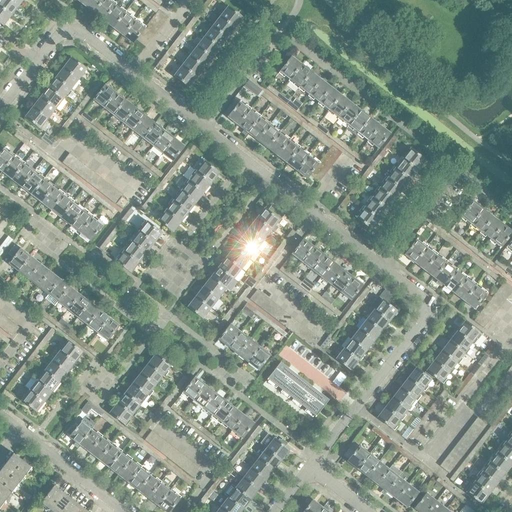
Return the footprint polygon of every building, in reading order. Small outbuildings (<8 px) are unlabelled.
[(0,0),(0,6),(12,16),(19,6),(11,0),(0,0)] [(93,13),(103,0),(87,0),(83,5),(93,13)] [(103,21),(116,4),(111,0),(110,1),(108,0),(103,0),(93,13),(103,21)] [(156,14),(159,10),(149,2),(146,6),(156,14)] [(113,28),(126,11),(121,7),(120,9),(116,5),(117,4),(116,4),(103,21),(113,28)] [(200,17),(208,7),(204,4),(197,14),(200,17)] [(12,16),(0,6),(0,23),(4,26),(12,16)] [(220,17),(236,29),(244,18),(228,6),(220,17)] [(168,17),(159,10),(156,14),(155,15),(164,23),(168,17)] [(123,36),(136,19),(131,15),(130,17),(125,13),(127,12),(126,11),(113,28),(123,36)] [(193,27),(200,17),(197,14),(189,24),(193,27)] [(160,27),(164,23),(155,15),(151,20),(160,27)] [(228,38),(236,29),(220,17),(212,26),(228,38)] [(135,21),(136,19),(123,36),(133,44),(136,40),(140,35),(143,30),(146,27),(141,23),(140,24),(135,21)] [(157,32),(160,27),(151,20),(147,25),(157,32)] [(185,37),(193,27),(189,24),(181,34),(185,37)] [(153,37),(157,32),(147,25),(146,27),(143,30),(153,37)] [(220,48),(228,38),(212,26),(205,36),(220,48)] [(149,42),(153,37),(143,30),(140,35),(149,42)] [(177,46),(185,37),(181,34),(174,44),(177,46)] [(145,47),(149,42),(140,35),(136,40),(145,47)] [(213,58),(220,48),(205,36),(197,46),(213,58)] [(170,56),(177,46),(174,44),(166,54),(170,56)] [(205,68),(213,58),(197,46),(189,56),(205,68)] [(162,66),(170,56),(166,54),(158,64),(162,66)] [(197,78),(205,68),(189,56),(182,66),(197,78)] [(289,81),(302,64),(292,56),(279,74),(284,78),(285,76),(290,79),(288,81),(289,81)] [(63,68),(79,80),(87,70),(71,58),(63,68)] [(299,89),(312,72),(302,64),(289,81),(294,85),(295,84),(299,87),(298,89),(299,89)] [(189,88),(197,78),(182,66),(174,76),(189,88)] [(71,90),(79,80),(63,68),(55,78),(71,90)] [(308,97),(322,80),(312,72),(299,89),(303,93),(305,91),(309,95),(308,96),(308,97)] [(63,100),(71,90),(55,78),(48,87),(63,100)] [(95,93),(103,82),(99,79),(91,90),(95,93)] [(244,86),(259,98),(261,95),(264,92),(249,80),(244,86)] [(318,104),(332,87),(322,80),(308,97),(313,100),(314,99),(319,102),(318,104)] [(116,92),(106,85),(93,100),(103,108),(116,92)] [(277,97),(280,93),(269,85),(267,89),(277,97)] [(56,109),(63,100),(48,87),(40,97),(56,109)] [(328,112),(341,95),(332,87),(318,104),(323,108),(324,106),(329,110),(328,111),(328,112)] [(87,103),(95,93),(91,90),(83,100),(87,103)] [(113,116),(125,100),(116,92),(103,108),(113,116)] [(271,103),(274,100),(264,92),(261,95),(271,103)] [(287,104),(289,101),(280,93),(277,97),(287,104)] [(338,120),(351,102),(341,95),(328,112),(333,116),(334,114),(339,118),(338,119),(338,120)] [(48,119),(56,109),(40,97),(32,107),(48,119)] [(79,112),(87,103),(83,100),(76,109),(79,112)] [(123,123),(135,108),(125,100),(113,116),(123,123)] [(281,111),(283,107),(274,100),(271,103),(281,111)] [(296,112),(299,109),(289,101),(287,104),(296,112)] [(238,126),(251,109),(246,105),(245,106),(239,102),(227,118),(238,126)] [(348,127),(361,110),(351,102),(338,120),(343,123),(344,122),(348,125),(347,127),(348,127)] [(40,129),(48,119),(32,107),(24,117),(40,129)] [(291,118),(293,115),(283,107),(281,111),(291,118)] [(133,131),(145,115),(135,108),(123,123),(133,131)] [(72,122),(79,112),(76,109),(68,119),(72,122)] [(260,116),(251,109),(238,126),(247,133),(260,116)] [(306,120),(309,116),(299,109),(296,112),(306,120)] [(358,135),(371,118),(361,110),(348,127),(352,131),(354,129),(358,133),(357,134),(358,135)] [(91,124),(94,120),(84,112),(81,116),(91,124)] [(143,139),(155,123),(145,115),(133,131),(143,139)] [(300,126),(303,123),(293,115),(291,118),(300,126)] [(257,141),(270,124),(265,120),(264,121),(260,118),(261,117),(260,116),(247,133),(257,141)] [(316,127),(319,124),(309,116),(306,120),(316,127)] [(367,142),(381,125),(371,118),(358,135),(362,138),(363,137),(368,141),(367,142)] [(64,132),(72,122),(68,119),(61,129),(64,132)] [(101,132),(104,128),(94,120),(91,124),(101,132)] [(153,146),(165,131),(155,123),(143,139),(153,146)] [(310,133),(313,130),(303,123),(300,126),(310,133)] [(267,149),(280,132),(275,128),(274,129),(270,126),(271,125),(270,124),(257,141),(267,149)] [(326,135),(329,132),(319,124),(316,127),(326,135)] [(391,133),(384,128),(381,125),(367,142),(372,146),(373,145),(379,149),(391,133)] [(111,139),(114,136),(104,128),(101,132),(111,139)] [(57,142),(64,132),(61,129),(53,139),(57,142)] [(320,141),(322,138),(313,130),(310,133),(320,141)] [(162,154),(175,138),(165,131),(153,146),(162,154)] [(279,133),(280,132),(267,149),(277,156),(290,139),(285,136),(284,137),(279,133)] [(336,143),(338,139),(329,132),(326,135),(336,143)] [(24,144),(27,140),(17,133),(14,136),(24,144)] [(121,147),(123,143),(114,136),(111,139),(121,147)] [(386,146),(389,149),(397,139),(394,136),(386,146)] [(185,146),(183,144),(175,138),(162,154),(173,162),(185,146)] [(333,146),(331,144),(322,138),(320,141),(330,149),(333,146)] [(294,145),(294,144),(290,141),(290,140),(290,139),(277,156),(287,164),(300,147),(295,143),(294,145)] [(348,147),(345,144),(338,139),(336,143),(346,150),(348,147)] [(36,148),(32,144),(27,140),(24,144),(34,151),(36,148)] [(133,151),(125,144),(123,143),(121,147),(131,155),(133,151)] [(338,158),(342,153),(333,146),(330,149),(329,151),(338,158)] [(382,158),(389,149),(386,146),(378,156),(382,158)] [(297,172),(310,155),(305,151),(304,152),(299,149),(300,147),(287,164),(297,172)] [(355,158),(358,154),(348,147),(346,150),(355,158)] [(401,157),(418,171),(426,161),(409,147),(405,153),(406,154),(403,158),(401,157)] [(44,159),(46,156),(36,148),(34,151),(44,159)] [(183,161),(191,151),(188,148),(180,158),(183,161)] [(0,170),(2,172),(15,155),(10,152),(9,153),(4,149),(0,153),(0,170)] [(140,162),(143,159),(133,151),(131,155),(140,162)] [(334,163),(338,158),(329,151),(325,156),(334,163)] [(67,167),(75,157),(69,153),(62,163),(67,167)] [(358,154),(355,158),(365,166),(368,162),(358,154)] [(12,180),(25,163),(20,159),(19,160),(14,157),(15,156),(15,155),(2,172),(12,180)] [(307,180),(310,175),(314,170),(317,165),(320,162),(315,158),(313,160),(309,156),(310,155),(297,172),(307,180)] [(53,167),(56,163),(46,156),(44,159),(53,167)] [(330,168),(334,163),(325,156),(321,160),(330,168)] [(374,168),(382,158),(378,156),(371,166),(374,168)] [(72,171),(79,161),(75,157),(67,167),(72,171)] [(411,181),(418,171),(401,157),(397,162),(398,163),(395,168),(393,167),(411,181)] [(176,171),(183,161),(180,158),(172,168),(176,171)] [(150,170),(153,166),(143,159),(140,162),(150,170)] [(212,183),(220,173),(203,160),(199,165),(200,166),(196,171),(195,170),(212,183)] [(327,172),(330,168),(321,160),(320,162),(317,165),(327,172)] [(77,174),(84,165),(79,161),(72,171),(77,174)] [(21,188),(35,171),(30,167),(29,168),(24,164),(25,163),(12,180),(21,188)] [(66,171),(60,166),(56,163),(53,167),(63,174),(66,171)] [(82,178),(89,169),(84,165),(77,174),(82,178)] [(323,177),(327,172),(317,165),(314,170),(323,177)] [(153,166),(150,170),(160,178),(163,174),(153,166)] [(366,178),(374,168),(371,166),(363,176),(366,178)] [(403,191),(411,181),(393,167),(389,172),(391,173),(387,178),(386,177),(385,177),(403,191)] [(168,181),(176,171),(172,168),(165,178),(168,181)] [(87,182),(94,172),(89,169),(82,178),(87,182)] [(204,193),(212,183),(195,170),(191,175),(192,176),(189,180),(187,179),(187,180),(204,193)] [(319,182),(323,177),(314,170),(310,175),(319,182)] [(31,195),(44,178),(39,174),(39,176),(34,172),(35,171),(21,188),(31,195)] [(73,182),(76,178),(66,171),(63,174),(73,182)] [(92,185),(99,176),(94,172),(87,182),(92,185)] [(96,189),(103,180),(99,176),(92,185),(96,189)] [(359,188),(366,178),(363,176),(355,186),(359,188)] [(395,201),(403,191),(385,177),(382,182),(383,183),(380,188),(378,187),(384,192),(395,201)] [(41,203),(54,186),(49,182),(48,183),(44,180),(45,178),(44,178),(31,195),(41,203)] [(83,190),(85,186),(76,178),(73,182),(83,190)] [(161,190),(168,181),(165,178),(157,188),(161,190)] [(101,193),(108,184),(103,180),(96,189),(101,193)] [(197,203),(204,193),(187,180),(183,185),(185,186),(181,190),(180,189),(179,189),(197,203)] [(106,196),(113,187),(108,184),(101,193),(106,196)] [(51,211),(64,193),(59,190),(58,191),(54,187),(55,186),(54,186),(41,203),(51,211)] [(93,197),(95,194),(85,186),(83,190),(93,197)] [(351,198),(359,188),(355,186),(348,195),(351,198)] [(111,200),(118,191),(113,187),(106,196),(111,200)] [(395,201),(384,192),(378,187),(374,192),(375,193),(372,197),(371,196),(370,197),(384,208),(387,210),(395,201)] [(153,200),(161,190),(157,188),(149,198),(153,200)] [(179,189),(172,199),(189,212),(197,203),(179,189)] [(116,204),(122,197),(123,195),(118,191),(111,200),(116,204)] [(61,218),(74,201),(69,197),(68,199),(63,195),(64,194),(64,193),(51,211),(61,218)] [(102,205),(105,201),(95,194),(93,197),(102,205)] [(343,208),(351,198),(348,195),(340,205),(343,208)] [(122,197),(116,204),(123,209),(128,202),(122,197)] [(387,210),(384,208),(370,197),(366,202),(368,203),(364,207),(363,206),(362,207),(380,220),(387,210)] [(145,210),(153,200),(149,198),(142,208),(145,210)] [(181,222),(189,212),(172,199),(168,204),(170,205),(166,210),(165,209),(164,209),(181,222)] [(84,209),(79,205),(74,201),(61,218),(71,226),(84,209)] [(113,213),(115,209),(105,201),(102,205),(113,213)] [(470,226),(484,209),(473,201),(460,218),(465,222),(466,221),(471,224),(470,226)] [(372,230),(380,220),(362,207),(359,212),(360,213),(356,218),(372,230)] [(122,219),(126,221),(134,211),(130,208),(122,219)] [(272,230),(280,220),(264,208),(256,218),(272,230)] [(80,233),(93,216),(89,212),(88,214),(83,210),(84,209),(71,226),(80,233)] [(173,232),(181,222),(164,209),(160,214),(162,215),(158,220),(173,232)] [(480,234),(493,217),(484,209),(470,226),(475,230),(476,228),(481,232),(480,233),(480,234)] [(103,226),(104,224),(98,220),(97,222),(93,218),(94,217),(93,216),(80,233),(90,241),(103,226)] [(490,241),(503,224),(493,217),(480,234),(485,237),(486,236),(490,240),(489,241),(490,241)] [(264,240),(272,230),(256,218),(249,228),(264,240)] [(118,231),(126,221),(122,219),(115,228),(118,231)] [(137,230),(155,244),(162,233),(145,220),(141,225),(143,226),(139,231),(137,230)] [(437,235),(439,231),(429,223),(427,227),(437,235)] [(501,248),(511,233),(511,231),(503,224),(490,241),(495,245),(496,244),(501,248)] [(111,241),(118,231),(115,228),(107,238),(111,241)] [(257,250),(264,240),(249,228),(241,238),(257,250)] [(147,253),(155,244),(137,230),(133,235),(135,236),(132,241),(130,240),(147,253)] [(288,243),(296,232),(292,230),(284,240),(288,243)] [(459,241),(462,237),(452,230),(449,233),(459,241)] [(446,242),(449,239),(439,231),(437,235),(446,242)] [(0,256),(13,240),(8,236),(0,246),(0,256)] [(469,248),(471,245),(462,237),(459,241),(469,248)] [(103,251),(111,241),(107,238),(99,248),(103,251)] [(249,260),(257,250),(241,238),(234,247),(249,260)] [(302,262),(314,247),(304,239),(292,254),(302,262)] [(456,250),(459,246),(449,239),(446,242),(456,250)] [(139,263),(147,253),(130,240),(126,245),(127,246),(124,251),(122,249),(122,250),(139,263)] [(280,252),(288,243),(284,240),(277,250),(280,252)] [(414,263),(428,246),(423,242),(422,244),(416,240),(404,255),(414,263)] [(478,256),(481,252),(471,245),(469,248),(478,256)] [(20,250),(14,246),(8,254),(13,258),(20,250)] [(424,271),(437,254),(432,250),(432,251),(427,248),(428,247),(428,246),(414,263),(424,271)] [(466,258),(469,254),(459,246),(456,250),(466,258)] [(241,269),(249,260),(234,247),(226,257),(241,269)] [(312,270),(324,254),(314,247),(302,262),(312,270)] [(19,272),(31,256),(21,248),(9,264),(19,272)] [(132,273),(139,263),(122,250),(118,255),(120,256),(116,261),(132,273)] [(273,262),(280,252),(277,250),(269,259),(273,262)] [(489,264),(492,260),(481,252),(478,256),(489,264)] [(321,277),(333,262),(324,254),(312,270),(321,277)] [(434,278),(447,262),(442,258),(441,259),(437,256),(438,254),(437,254),(424,271),(434,278)] [(476,265),(479,262),(469,254),(466,258),(476,265)] [(28,280),(41,264),(31,256),(19,272),(28,280)] [(234,279),(241,269),(226,257),(218,267),(234,279)] [(265,272),(273,262),(269,259),(262,269),(265,272)] [(505,271),(507,268),(497,260),(495,263),(505,271)] [(331,285),(343,269),(333,262),(321,277),(331,285)] [(444,286),(457,269),(452,265),(451,267),(447,263),(448,262),(447,262),(434,278),(444,286)] [(486,273),(489,269),(479,262),(476,265),(486,273)] [(38,287),(50,272),(41,264),(28,280),(38,287)] [(226,289),(234,279),(218,267),(211,277),(226,289)] [(289,278),(292,275),(282,267),(279,270),(289,278)] [(257,282),(265,272),(262,269),(254,279),(257,282)] [(341,293),(353,277),(343,269),(331,285),(341,293)] [(454,294),(467,277),(462,273),(461,274),(457,271),(458,270),(457,269),(444,286),(454,294)] [(486,273),(496,281),(499,277),(489,269),(486,273)] [(48,295),(60,279),(50,272),(38,287),(48,295)] [(299,286),(302,282),(292,275),(289,278),(299,286)] [(0,282),(6,288),(9,285),(0,277),(0,282)] [(219,299),(226,289),(211,277),(203,287),(219,299)] [(351,300),(363,285),(353,277),(341,293),(351,300)] [(464,301),(477,285),(472,281),(471,282),(466,278),(467,277),(454,294),(464,301)] [(58,303),(70,287),(60,279),(48,295),(58,303)] [(250,292),(257,282),(254,279),(246,289),(250,292)] [(309,293),(312,290),(302,282),(299,286),(309,293)] [(510,294),(511,293),(511,291),(511,287),(504,282),(500,287),(510,294)] [(16,295),(19,292),(9,285),(6,288),(16,295)] [(474,309),(487,292),(482,288),(481,290),(476,286),(477,285),(464,301),(474,309)] [(68,310),(80,295),(70,287),(58,303),(68,310)] [(211,309),(219,299),(203,287),(195,297),(211,309)] [(362,300),(370,290),(366,287),(358,297),(362,300)] [(506,299),(510,294),(500,287),(497,292),(506,299)] [(242,301),(250,292),(246,289),(239,299),(242,301)] [(262,294),(260,292),(257,290),(250,299),(255,303),(262,294)] [(319,301),(321,297),(312,290),(309,293),(319,301)] [(26,303),(28,300),(19,292),(16,295),(26,303)] [(502,304),(506,299),(497,292),(493,296),(502,304)] [(267,298),(264,296),(262,294),(255,303),(260,307),(267,298)] [(78,318),(90,302),(80,295),(68,310),(78,318)] [(499,309),(502,304),(493,296),(489,301),(499,309)] [(203,319),(211,309),(195,297),(187,307),(203,319)] [(328,309),(331,305),(321,297),(319,301),(328,309)] [(354,310),(362,300),(358,297),(351,307),(354,310)] [(272,301),(269,300),(267,298),(260,307),(264,311),(272,301)] [(234,311),(242,301),(239,299),(231,309),(234,311)] [(397,311),(384,301),(382,299),(374,310),(384,317),(390,322),(397,311)] [(36,311),(38,308),(28,300),(26,303),(36,311)] [(277,305),(274,303),(272,301),(264,311),(269,315),(277,305)] [(495,313),(499,309),(489,301),(485,306),(495,313)] [(87,326),(100,310),(90,302),(78,318),(87,326)] [(254,314),(257,310),(247,303),(244,306),(254,314)] [(281,309),(279,307),(277,305),(269,315),(274,318),(281,309)] [(341,313),(331,305),(328,309),(339,316),(341,313)] [(491,318),(495,313),(485,306),(482,311),(491,318)] [(347,320),(354,310),(351,307),(343,317),(347,320)] [(46,318),(48,315),(38,308),(36,311),(46,318)] [(227,321),(234,311),(231,309),(223,318),(227,321)] [(286,313),(285,311),(281,309),(274,318),(279,322),(286,313)] [(97,333),(109,317),(100,310),(87,326),(97,333)] [(264,322),(267,318),(257,310),(254,314),(264,322)] [(390,322),(384,317),(374,310),(366,319),(382,331),(390,322)] [(487,323),(491,318),(482,311),(478,316),(487,323)] [(291,316),(290,315),(286,313),(279,322),(284,326),(291,316)] [(55,326),(58,323),(48,315),(46,318),(55,326)] [(296,320),(295,319),(291,316),(284,326),(288,330),(296,320)] [(483,328),(487,323),(478,316),(474,321),(483,328)] [(10,320),(7,318),(5,317),(0,323),(0,327),(2,330),(10,320)] [(107,341),(108,340),(119,325),(109,317),(97,333),(107,341)] [(339,329),(347,320),(343,317),(336,327),(339,329)] [(219,331),(227,321),(223,318),(215,329),(219,331)] [(274,329),(277,326),(267,318),(264,322),(274,329)] [(374,341),(382,331),(366,319),(359,329),(374,341)] [(7,333),(14,324),(10,320),(2,330),(7,333)] [(301,324),(300,323),(296,320),(288,330),(293,333),(301,324)] [(476,338),(480,333),(464,321),(456,331),(474,344),(477,340),(476,338)] [(65,334),(68,331),(58,323),(55,326),(65,334)] [(19,328),(14,324),(7,333),(12,337),(19,328)] [(228,348),(241,331),(231,324),(218,340),(228,348)] [(305,328),(305,327),(301,324),(293,333),(298,337),(305,328)] [(274,329),(284,337),(287,334),(277,326),(274,329)] [(331,339),(339,329),(336,327),(328,336),(331,339)] [(47,341),(55,331),(52,328),(44,338),(47,341)] [(310,331),(305,328),(298,337),(303,341),(310,331)] [(367,351),(374,341),(359,329),(351,339),(367,351)] [(75,341),(77,338),(68,331),(65,334),(75,341)] [(238,355),(251,339),(241,331),(228,348),(238,355)] [(308,345),(315,335),(310,331),(303,341),(308,345)] [(473,345),(474,344),(456,331),(449,341),(466,354),(470,349),(468,348),(472,344),(473,345)] [(0,338),(7,344),(10,340),(0,332),(0,338)] [(313,349),(320,339),(315,335),(308,345),(313,349)] [(324,349),(331,339),(328,336),(320,347),(324,349)] [(39,351),(47,341),(44,338),(36,348),(39,351)] [(85,349),(87,346),(77,338),(75,341),(85,349)] [(248,363),(261,347),(251,339),(238,355),(248,363)] [(359,361),(367,351),(351,339),(344,349),(359,361)] [(75,363),(83,353),(68,341),(60,351),(75,363)] [(466,355),(466,354),(449,341),(441,351),(459,364),(462,359),(461,358),(464,354),(466,355)] [(489,356),(496,346),(493,343),(485,353),(489,356)] [(95,357),(97,354),(87,346),(85,349),(95,357)] [(258,371),(271,355),(261,347),(248,363),(258,371)] [(32,360),(39,351),(36,348),(29,358),(32,360)] [(351,371),(359,361),(344,349),(336,359),(351,371)] [(68,373),(75,363),(60,351),(52,361),(68,373)] [(458,365),(459,364),(441,351),(434,361),(451,374),(455,369),(453,368),(456,363),(458,365)] [(167,371),(171,366),(156,353),(148,363),(165,377),(169,372),(167,371)] [(481,366),(489,356),(485,353),(478,363),(481,366)] [(24,370),(32,360),(29,358),(21,368),(24,370)] [(60,383),(68,373),(52,361),(44,370),(60,383)] [(304,380),(280,361),(267,378),(292,397),(304,380)] [(450,374),(451,374),(434,361),(426,371),(443,384),(447,379),(445,378),(449,373),(450,374)] [(164,377),(165,377),(148,363),(140,373),(157,387),(161,382),(160,381),(163,376),(164,377)] [(473,376),(481,366),(478,363),(470,373),(473,376)] [(427,385),(431,380),(415,367),(407,378),(425,391),(429,386),(427,385)] [(16,380),(24,370),(21,368),(13,378),(16,380)] [(53,392),(60,383),(44,370),(37,380),(53,392)] [(346,377),(340,372),(332,382),(339,387),(346,377)] [(157,387),(140,373),(132,383),(149,396),(153,391),(152,390),(155,386),(157,387)] [(466,385),(473,376),(470,373),(462,383),(466,385)] [(176,386),(179,388),(187,378),(184,375),(176,386)] [(192,402),(205,385),(195,377),(182,394),(187,398),(188,396),(193,400),(192,401),(192,402)] [(9,390),(16,380),(13,378),(5,388),(9,390)] [(424,392),(425,391),(407,378),(400,388),(417,401),(421,396),(419,395),(423,390),(424,392)] [(45,402),(53,392),(37,380),(29,390),(45,402)] [(329,399),(304,380),(292,397),(317,416),(329,399)] [(149,397),(149,396),(132,383),(125,393),(142,406),(146,401),(144,400),(148,396),(149,397)] [(458,396),(466,385),(462,383),(454,393),(458,396)] [(202,409),(215,392),(205,385),(192,402),(197,405),(198,404),(202,407),(201,409),(202,409)] [(172,398),(179,388),(176,386),(168,395),(172,398)] [(417,401),(400,388),(392,398),(410,411),(413,406),(412,405),(415,400),(417,401)] [(37,412),(45,402),(29,390),(21,400),(37,412)] [(440,403),(448,392),(444,390),(436,400),(440,403)] [(211,417),(224,400),(215,392),(202,409),(206,413),(207,411),(212,415),(211,416),(211,417)] [(142,406),(125,393),(117,402),(134,416),(138,411),(137,410),(140,405),(142,406)] [(164,408),(172,398),(168,395),(161,405),(164,408)] [(409,411),(410,411),(392,398),(384,408),(402,420),(406,416),(404,414),(408,410),(409,411)] [(221,424),(234,407),(224,400),(211,417),(216,420),(217,419),(222,423),(221,424)] [(432,412),(440,403),(436,400),(429,410),(432,412)] [(506,413),(511,406),(511,401),(503,410),(506,413)] [(134,416),(117,402),(109,413),(126,426),(130,421),(129,420),(133,415),(134,416)] [(157,417),(164,408),(161,405),(153,415),(157,417)] [(181,416),(183,412),(173,405),(171,408),(181,416)] [(101,417),(104,414),(93,406),(91,409),(101,417)] [(231,432),(244,415),(234,407),(221,424),(226,428),(227,427),(232,430),(231,432)] [(402,421),(402,420),(384,408),(377,417),(394,431),(398,426),(396,424),(400,420),(402,421)] [(424,422),(432,412),(429,410),(421,420),(424,422)] [(499,423),(506,413),(503,410),(495,420),(499,423)] [(191,423),(193,420),(183,412),(181,416),(191,423)] [(111,425),(113,421),(104,414),(101,417),(111,425)] [(149,427),(157,417),(153,415),(146,425),(149,427)] [(242,438),(254,423),(244,415),(231,432),(236,436),(237,434),(242,438)] [(473,422),(483,430),(487,425),(477,417),(473,422)] [(69,437),(79,445),(92,428),(95,424),(91,420),(90,422),(85,418),(81,421),(69,437)] [(200,431),(203,428),(193,420),(191,423),(200,431)] [(417,432),(424,422),(421,420),(413,429),(417,432)] [(491,433),(499,423),(495,420),(488,430),(491,433)] [(121,432),(123,429),(113,421),(111,425),(121,432)] [(479,435),(483,430),(473,422),(470,427),(479,435)] [(141,437),(149,427),(146,425),(138,435),(141,437)] [(250,436),(254,439),(262,429),(258,426),(250,436)] [(381,439),(384,435),(374,427),(371,431),(381,439)] [(475,439),(479,435),(470,427),(466,432),(475,439)] [(89,453),(102,436),(97,432),(96,433),(92,429),(93,428),(92,428),(79,445),(89,453)] [(210,438),(213,435),(203,428),(200,431),(210,438)] [(130,440),(133,436),(123,429),(121,432),(130,440)] [(409,442),(417,432),(413,429),(405,439),(409,442)] [(484,443),(491,433),(488,430),(480,440),(484,443)] [(150,444),(157,435),(152,431),(144,440),(150,444)] [(472,444),(475,439),(466,432),(462,437),(472,444)] [(511,448),(511,432),(510,432),(506,437),(508,438),(504,442),(503,441),(503,442),(511,448)] [(162,438),(158,435),(157,435),(150,444),(154,448),(162,438)] [(220,446),(222,443),(213,435),(210,438),(220,446)] [(391,446),(394,443),(384,435),(381,439),(391,446)] [(99,460),(112,443),(107,439),(106,441),(101,437),(102,436),(89,453),(99,460)] [(140,447),(143,444),(133,436),(130,440),(140,447)] [(246,448),(254,439),(250,436),(243,446),(246,448)] [(468,449),(472,444),(462,437),(459,442),(468,449)] [(167,442),(164,440),(162,438),(154,448),(159,452),(167,442)] [(266,448),(282,460),(289,450),(274,438),(266,448)] [(476,452),(484,443),(480,440),(473,450),(476,452)] [(171,446),(170,445),(167,442),(159,452),(164,455),(171,446)] [(464,454),(468,449),(459,442),(455,446),(464,454)] [(511,464),(511,448),(503,442),(499,447),(500,448),(496,452),(511,464)] [(109,468),(122,451),(117,447),(116,448),(111,445),(112,443),(99,460),(109,468)] [(230,454),(233,451),(222,443),(220,446),(230,454)] [(401,454),(404,451),(394,443),(391,446),(401,454)] [(150,455),(153,452),(143,444),(140,447),(150,455)] [(169,459),(176,450),(171,446),(164,455),(169,459)] [(239,458),(246,448),(243,446),(235,456),(239,458)] [(357,470),(370,454),(359,446),(347,462),(357,470)] [(460,459),(464,454),(455,446),(451,451),(460,459)] [(274,470),(282,460),(266,448),(258,458),(274,470)] [(181,453),(176,450),(169,459),(174,463),(181,453)] [(469,462),(476,452),(473,450),(465,459),(469,462)] [(118,475),(132,458),(127,455),(126,456),(121,452),(122,451),(109,468),(118,475)] [(411,462),(413,458),(404,451),(401,454),(411,462)] [(457,463),(460,459),(451,451),(447,456),(457,463)] [(511,464),(496,452),(495,451),(491,457),(492,458),(489,462),(488,461),(505,474),(511,464)] [(160,463),(163,460),(153,452),(150,455),(160,463)] [(186,457),(183,455),(181,453),(174,463),(178,467),(186,457)] [(7,462),(23,474),(30,466),(14,454),(7,462)] [(367,477),(379,462),(370,454),(357,470),(367,477)] [(231,468),(239,458),(235,456),(228,465),(231,468)] [(453,468),(457,463),(447,456),(444,461),(453,468)] [(191,461),(189,459),(186,457),(178,467),(183,470),(191,461)] [(128,483),(141,466),(137,462),(136,464),(131,460),(132,459),(132,458),(118,475),(128,483)] [(266,480),(274,470),(258,458),(251,468),(266,480)] [(421,469),(423,466),(413,458),(411,462),(421,469)] [(461,472),(469,462),(465,459),(457,469),(461,472)] [(170,470),(172,467),(163,460),(160,463),(170,470)] [(195,465),(195,464),(191,461),(183,470),(188,474),(195,465)] [(449,473),(453,468),(444,461),(440,466),(449,473)] [(497,484),(505,474),(488,461),(484,466),(485,467),(481,472),(480,471),(497,484)] [(17,483),(23,474),(7,462),(1,470),(17,483)] [(389,469),(384,465),(379,462),(367,477),(377,485),(389,469)] [(193,478),(201,469),(195,465),(188,474),(193,478)] [(223,478),(231,468),(228,465),(220,475),(223,478)] [(385,495),(387,493),(399,477),(402,473),(392,465),(389,469),(377,485),(383,490),(381,492),(385,495)] [(138,491),(150,475),(152,474),(146,470),(145,471),(141,468),(142,466),(141,466),(128,483),(138,491)] [(431,477),(433,474),(423,466),(421,469),(431,477)] [(179,478),(182,475),(172,467),(170,470),(179,478)] [(259,490),(266,480),(251,468),(243,477),(259,490)] [(453,482),(461,472),(457,469),(449,479),(453,482)] [(0,482),(10,491),(17,483),(1,470),(0,471),(0,482)] [(489,494),(497,484),(480,471),(476,476),(477,477),(474,482),(472,481),(489,494)] [(148,498),(161,481),(156,478),(155,479),(150,475),(138,491),(148,498)] [(190,486),(192,482),(182,475),(179,478),(190,486)] [(216,488),(223,478),(220,475),(212,485),(216,488)] [(251,499),(259,490),(243,477),(236,487),(251,499)] [(396,500),(409,484),(399,477),(387,493),(396,500)] [(446,489),(448,485),(438,478),(436,481),(446,489)] [(160,483),(161,481),(148,498),(158,506),(171,489),(166,485),(165,487),(160,483)] [(481,504),(489,494),(472,481),(468,486),(469,487),(466,492),(481,504)] [(0,496),(4,499),(10,491),(0,482),(0,496)] [(409,484),(396,500),(406,508),(419,492),(409,484)] [(208,497),(216,488),(212,485),(205,495),(208,497)] [(456,497),(458,493),(448,485),(446,489),(456,497)] [(51,508),(63,492),(54,486),(42,502),(51,508)] [(243,509),(251,499),(236,487),(228,497),(243,509)] [(165,511),(169,511),(181,497),(176,493),(175,494),(170,491),(171,489),(158,506),(165,511)] [(55,511),(60,511),(71,499),(63,492),(51,508),(55,511)] [(418,511),(427,511),(436,501),(426,493),(414,508),(418,511)] [(466,505),(469,501),(458,493),(456,497),(466,505)] [(201,507),(208,497),(205,495),(197,505),(201,507)] [(226,511),(241,511),(243,509),(228,497),(220,507),(226,511)] [(74,511),(80,505),(71,499),(60,511),(74,511)] [(319,511),(323,507),(313,500),(302,511),(319,511)] [(443,511),(446,509),(436,501),(427,511),(443,511)] [(475,511),(478,509),(469,501),(466,505),(475,511)]
